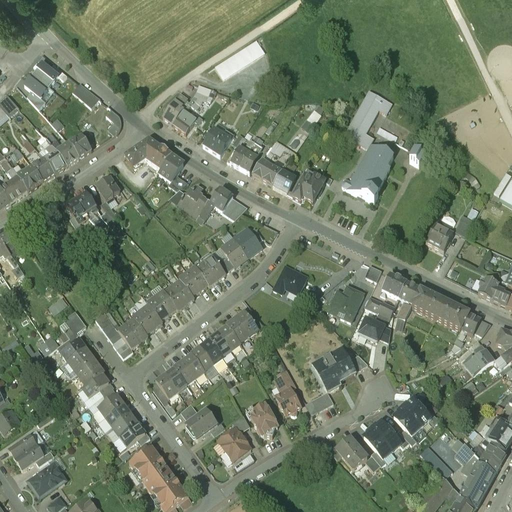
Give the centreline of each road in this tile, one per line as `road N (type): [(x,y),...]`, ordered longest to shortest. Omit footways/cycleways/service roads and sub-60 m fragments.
road 1 (tertiary): [(511,324),(297,220)]
road 2 (residential): [(129,380),(262,273),(297,220)]
road 3 (residential): [(215,500),(356,417),(377,394)]
road 4 (tertiary): [(297,220),(137,125)]
road 5 (residential): [(0,226),(102,159),(137,125)]
road 6 (residential): [(215,500),(129,380)]
road 7 (tertiary): [(137,125),(40,31)]
